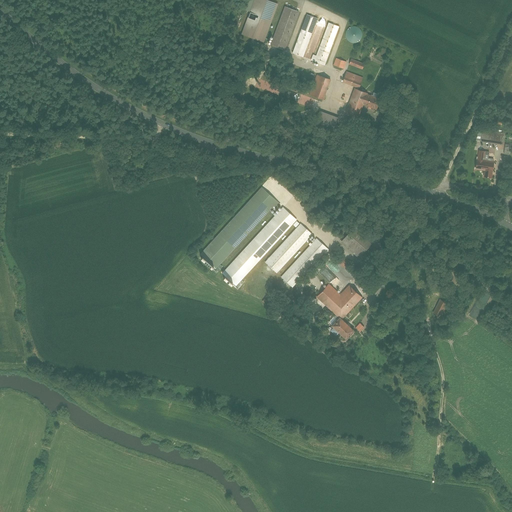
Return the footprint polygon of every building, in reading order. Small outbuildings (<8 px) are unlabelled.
[(279,3),(269,0),(254,0),(242,34),(264,42),(279,3)] [(299,11),(286,6),(271,45),(285,50),(299,11)] [(318,18),(307,14),(293,53),(304,56),(318,18)] [(316,31),(321,33),(326,22),(321,20),(316,31)] [(339,26),(329,22),(317,55),(314,54),(312,60),(325,65),(339,26)] [(364,37),(356,25),(344,32),(352,45),(364,37)] [(346,61),(336,58),(334,65),(344,68),(346,61)] [(365,63),(352,58),(350,63),(363,68),(365,63)] [(363,77),(347,71),(343,82),(359,87),(363,77)] [(331,79),(317,74),(310,94),(323,99),(331,79)] [(368,93),(355,88),(346,112),(359,117),(364,104),(368,94),(368,93)] [(364,104),(376,109),(380,98),(378,97),(373,96),(368,94),(364,104)] [(312,108),(315,99),(305,96),(304,100),(303,100),(301,104),(312,108)] [(339,117),(321,110),(318,118),(336,124),(339,117)] [(502,131),(483,129),(482,132),(482,139),(481,140),(500,143),(502,131)] [(490,151),(479,149),(477,168),(485,169),(484,177),(492,178),(494,160),(489,159),(490,151)] [(263,186),(202,252),(218,267),(279,201),(263,186)] [(284,207),(223,272),(237,285),(294,223),(297,219),(284,207)] [(265,261),(277,272),(313,233),(301,222),(297,226),(265,261)] [(353,228),(343,240),(360,255),(371,243),(353,228)] [(318,237),(282,276),(294,287),(330,248),(318,237)] [(328,270),(323,275),(332,284),(335,282),(332,280),(334,278),(335,280),(337,279),(328,270)] [(329,283),(317,296),(339,316),(341,318),(362,296),(350,284),(341,294),(329,283)] [(219,289),(226,293),(229,288),(222,284),(219,289)] [(443,317),(448,304),(437,300),(432,313),(443,317)] [(332,324),(346,338),(354,330),(341,318),(339,316),(332,324)] [(359,332),(364,327),(360,323),(354,328),(359,332)]
